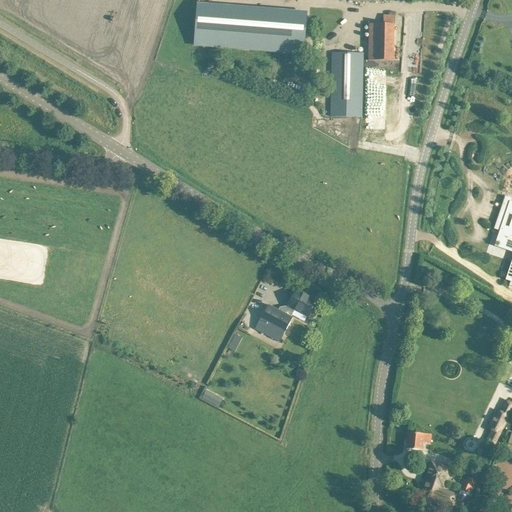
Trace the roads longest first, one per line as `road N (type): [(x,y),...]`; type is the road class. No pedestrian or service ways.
road 1 (unclassified): [(397,310),(119,150)]
road 2 (tertiary): [(397,310),(428,141),(475,0)]
road 3 (tertiary): [(374,511),(378,414),(397,310)]
road 4 (unclassified): [(0,23),(118,97),(126,115),(119,150)]
road 5 (unclassified): [(119,150),(0,78)]
road 6 (unclassified): [(119,150),(101,165),(0,151)]
